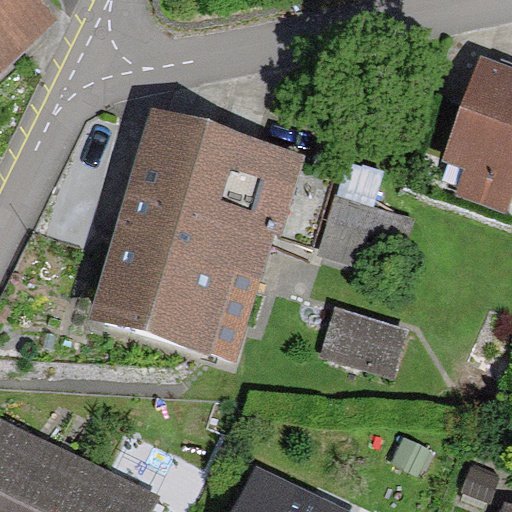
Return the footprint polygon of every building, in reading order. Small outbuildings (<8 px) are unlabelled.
[(0,0),(0,59),(48,15),(33,0),(0,0)] [(511,69),(480,58),(445,154),(467,162),(456,191),(503,207),(511,180),(511,69)] [(291,164),(152,125),(94,327),(205,358),(230,271),(258,279),(291,164)] [(403,331),(335,309),(319,358),(388,380),(403,331)] [(0,511),(49,511),(73,462),(0,427),(0,511)] [(423,450),(399,440),(389,466),(414,475),(423,450)] [(73,462),(49,511),(143,511),(150,499),(73,462)] [(493,477),(468,468),(458,494),(483,503),(493,477)] [(335,511),(254,475),(236,511),(335,511)]
